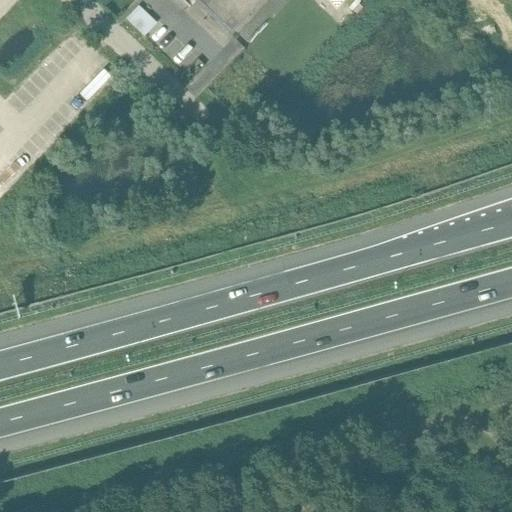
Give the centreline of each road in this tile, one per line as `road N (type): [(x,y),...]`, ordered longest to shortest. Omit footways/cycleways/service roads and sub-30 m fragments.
road 1 (motorway): [(0,425),(511,283)]
road 2 (motorway): [(511,224),(0,364)]
road 3 (residential): [(75,0),(201,120)]
